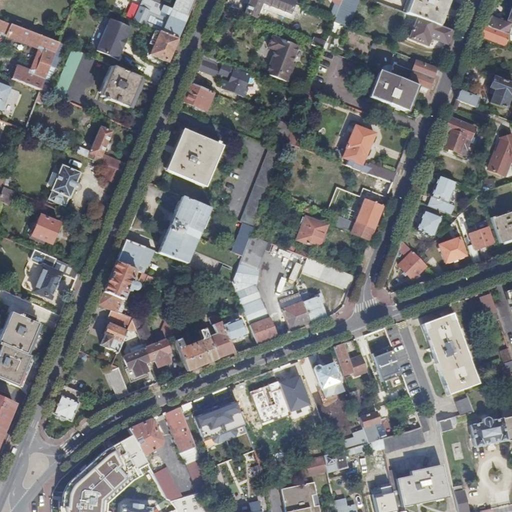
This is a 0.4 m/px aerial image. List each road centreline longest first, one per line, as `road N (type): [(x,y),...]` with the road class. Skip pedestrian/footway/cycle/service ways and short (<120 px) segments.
road 1 (tertiary): [(212,0),(27,445)]
road 2 (residential): [(368,319),(160,400),(69,451),(27,445)]
road 3 (residential): [(478,0),(366,283),(368,319)]
road 4 (residential): [(511,267),(368,319)]
